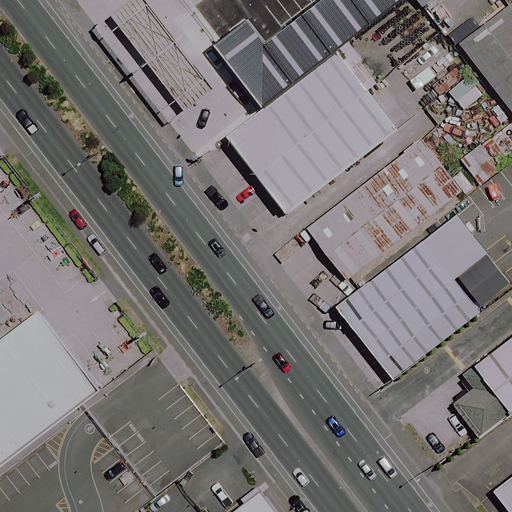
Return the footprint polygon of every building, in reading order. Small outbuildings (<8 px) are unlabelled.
[(239,120),(319,55),(364,20),(347,0),(267,0),(191,61),(239,120)] [(511,36),(489,7),(443,43),(511,130),(511,36)] [(382,133),(319,62),(211,142),(274,220),(382,133)] [(449,192),(409,143),(293,235),(333,285),(449,192)] [(467,314),(410,243),(326,311),(382,381),(467,314)] [(0,470),(106,392),(45,312),(0,345),(0,470)] [(511,406),(511,331),(464,370),(501,416),(511,406)] [(212,441),(144,496),(156,511),(184,511),(236,470),(212,441)] [(511,511),(511,474),(485,495),(497,511),(511,511)]
